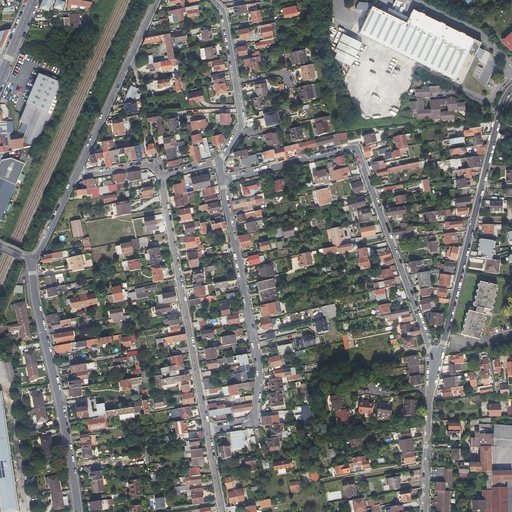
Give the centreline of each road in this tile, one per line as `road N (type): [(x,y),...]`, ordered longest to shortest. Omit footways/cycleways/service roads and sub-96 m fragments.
road 1 (residential): [(434,357),(355,148),(222,179)]
road 2 (residential): [(206,429),(250,423),(259,388),(222,179)]
road 3 (residential): [(434,357),(501,102),(511,86)]
road 4 (residential): [(206,429),(160,175)]
road 5 (residential): [(78,511),(30,260)]
road 6 (residential): [(71,177),(155,0)]
road 7 (residential): [(219,162),(241,114),(222,11),(213,0)]
road 8 (residential): [(424,511),(434,357)]
